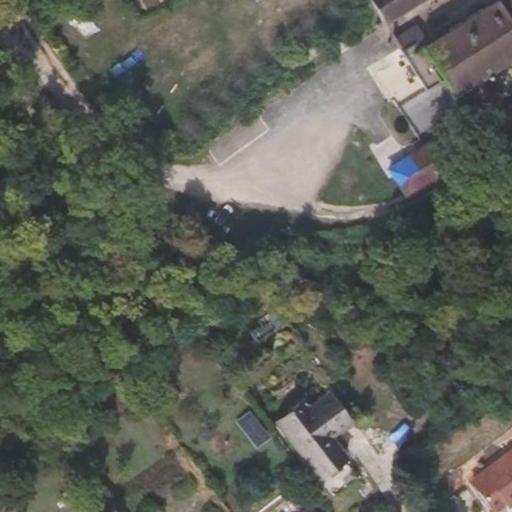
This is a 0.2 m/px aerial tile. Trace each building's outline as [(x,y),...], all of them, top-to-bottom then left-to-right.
[(408,0),(364,0),(377,20),(408,0)] [(511,0),(481,0),(429,34),(425,27),(393,47),(417,85),(389,102),(408,132),(452,103),(447,96),(461,87),(474,108),(492,97),(476,72),(508,51),(511,56),(511,0)] [(380,165),(382,167),(387,176),(396,190),(423,172),(418,164),(431,155),(421,138),(380,165)] [(324,432),(343,417),(323,390),(302,405),(298,398),(271,418),(313,473),(339,454),(324,432)] [(511,443),(478,468),(478,472),(467,479),(487,506),(499,498),(503,504),(511,497),(511,443)]
